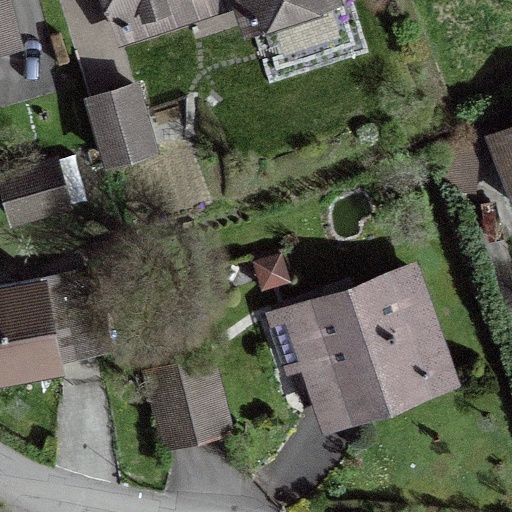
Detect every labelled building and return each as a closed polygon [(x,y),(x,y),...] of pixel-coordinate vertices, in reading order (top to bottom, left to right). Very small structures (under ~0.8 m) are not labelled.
[(0,0),(0,39),(12,36),(2,0),(0,0)] [(242,0),(248,20),(308,0),(112,0),(123,33),(187,11),(183,0),(242,0)] [(90,98),(107,158),(153,144),(136,84),(90,98)] [(511,126),(496,133),(511,174),(511,126)] [(475,193),(473,132),(441,133),(443,194),(475,193)] [(1,173),(14,218),(66,203),(54,158),(1,173)] [(0,366),(102,348),(86,268),(0,284),(0,366)] [(334,387),(339,403),(433,370),(400,277),(274,321),(302,400),(334,387)] [(150,374),(167,440),(226,424),(209,358),(150,374)]
